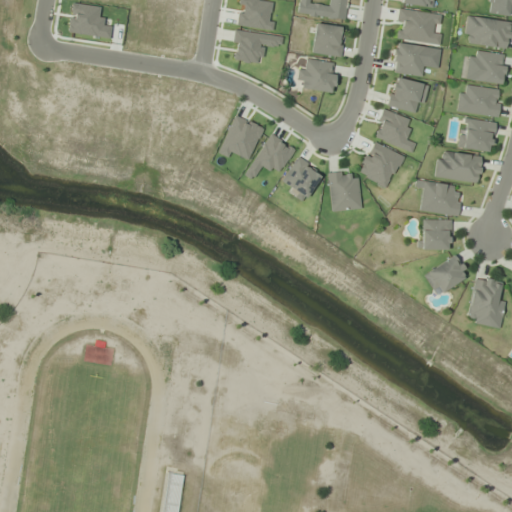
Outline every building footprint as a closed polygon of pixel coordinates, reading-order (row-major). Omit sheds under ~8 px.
[(398,0),(398,2),(429,8),(430,0),(398,0)] [(435,33),(438,14),(397,8),(393,39),(437,45),(439,33),(435,33)] [(510,22),(465,15),(461,43),(506,50),(510,22)] [(339,57),(343,27),(314,23),(310,53),(339,57)] [(423,46),(393,43),(390,72),(420,76),(423,46)] [(470,80),(500,85),(505,55),(475,50),(470,80)] [(300,88),(330,94),(335,64),(305,59),(300,88)] [(385,106),(412,112),(414,103),(421,105),(426,85),(392,77),(385,106)] [(496,117),(500,90),(459,84),(455,111),(496,117)] [(457,148),(489,152),(493,122),(461,118),(457,148)] [(386,187),(401,155),(370,141),(356,173),(386,187)] [(433,178),(476,184),(480,156),(437,150),(433,178)] [(320,171),(293,158),(279,187),(305,200),(320,171)] [(356,178),(347,179),(347,171),(327,173),(329,211),(358,209),(356,178)] [(459,186),(421,182),(418,211),(456,215),(459,186)] [(449,250),(449,219),(420,219),(420,250),(449,250)] [(466,277),(454,256),(422,274),(434,295),(466,277)] [(464,322),(491,327),(500,282),(473,277),(464,322)]
